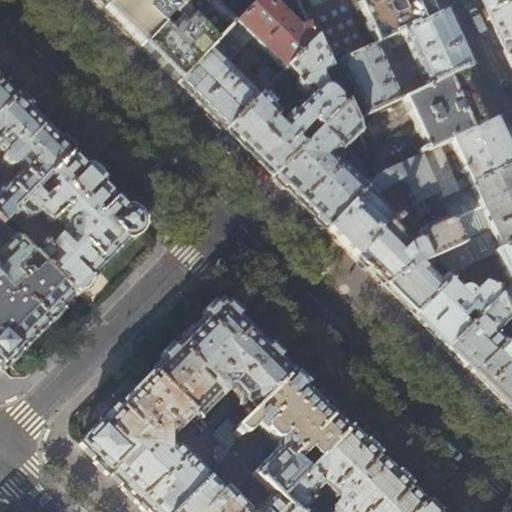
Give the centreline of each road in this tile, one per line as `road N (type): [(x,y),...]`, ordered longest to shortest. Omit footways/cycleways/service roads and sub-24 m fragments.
road 1 (primary): [(217,225),(509,511)]
road 2 (residential): [(217,225),(0,447)]
road 3 (primary): [(0,5),(217,225)]
road 4 (residential): [(511,120),(455,0)]
